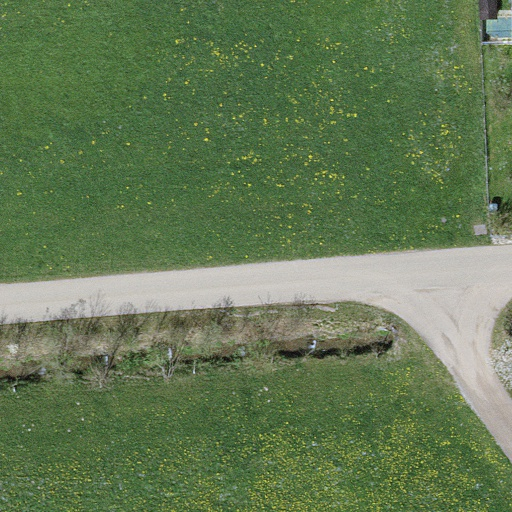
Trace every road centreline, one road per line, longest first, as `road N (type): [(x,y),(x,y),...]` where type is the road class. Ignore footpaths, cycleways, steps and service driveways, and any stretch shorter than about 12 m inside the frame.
road 1 (unclassified): [(511,266),(0,305)]
road 2 (track): [(511,432),(402,273)]
